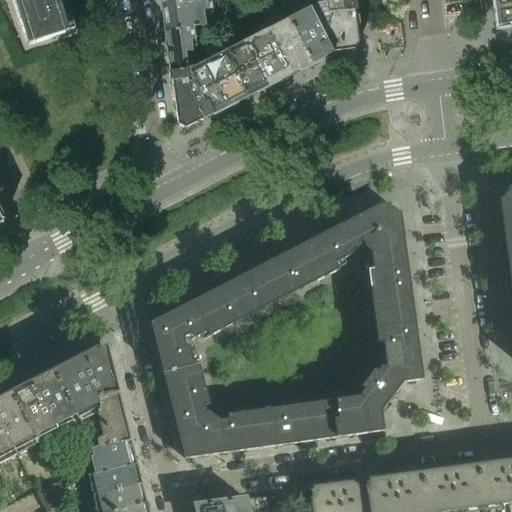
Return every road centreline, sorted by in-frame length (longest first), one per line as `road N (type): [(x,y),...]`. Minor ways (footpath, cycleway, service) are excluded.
road 1 (residential): [(117,287),(319,185),(445,152)]
road 2 (residential): [(482,444),(168,488)]
road 3 (residential): [(434,89),(351,106),(160,194)]
road 4 (residential): [(482,444),(445,152)]
road 5 (residential): [(168,488),(117,287)]
road 6 (residential): [(160,194),(136,0)]
road 7 (residential): [(0,346),(117,287)]
road 8 (residential): [(160,194),(44,252)]
